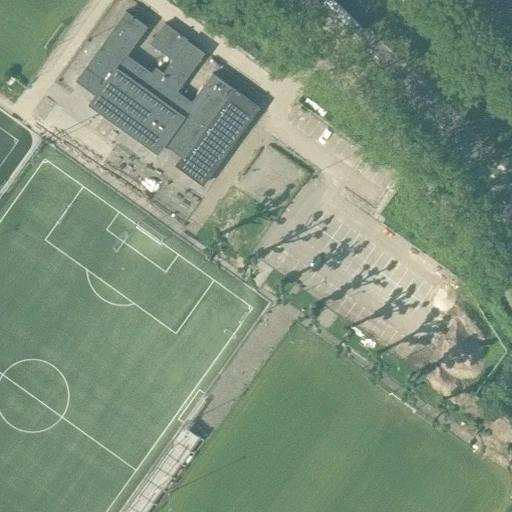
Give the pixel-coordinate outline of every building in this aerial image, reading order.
[(511,0),(480,0),(485,1),(488,10),(496,12),(499,21),(507,23),(511,27),(511,0)] [(163,142),(181,155),(175,164),(202,184),(258,106),(212,73),(191,102),(175,91),(203,52),(186,40),(163,73),(154,67),(150,72),(124,54),(145,24),(124,10),(123,11),(124,12),(77,79),(75,78),(74,79),(94,93),(87,103),(89,105),(91,102),(124,124),(157,147),(155,150),(156,151),(163,142)] [(172,59),(186,39),(164,23),(150,43),(172,59)] [(251,204),(270,218),(296,184),(276,170),(251,204)] [(147,200),(150,196),(144,191),(141,195),(147,200)] [(225,238),(245,253),(270,219),(250,205),(225,238)] [(183,426),(121,511),(145,511),(199,437),(183,426)]
